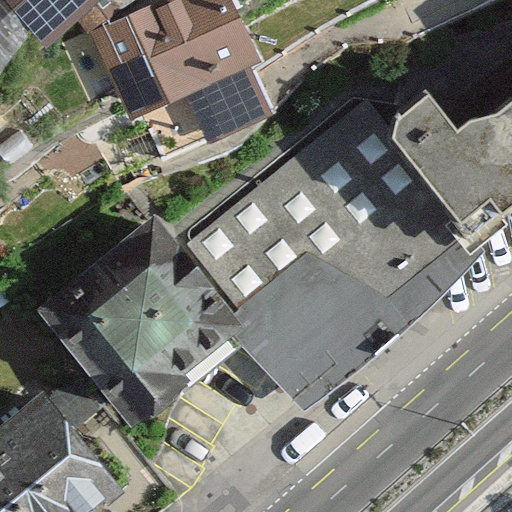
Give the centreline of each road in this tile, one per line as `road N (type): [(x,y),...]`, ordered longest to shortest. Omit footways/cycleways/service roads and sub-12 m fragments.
road 1 (primary): [(511,335),(311,511)]
road 2 (primary): [(414,511),(511,425)]
